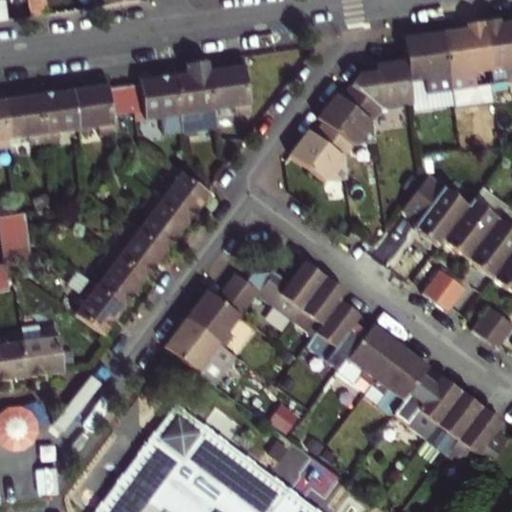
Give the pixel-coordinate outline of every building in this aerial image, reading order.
[(3,0),(0,0),(0,21),(12,19),(8,0),(5,0),(4,0),(3,0)] [(48,0),(32,0),(35,16),(50,14),(48,0)] [(485,39),(490,73),(504,71),(506,84),(511,83),(511,22),(499,25),(500,38),(485,39)] [(490,73),(485,39),(470,41),(468,30),(444,33),(452,92),(454,107),(494,102),(492,86),(476,89),(474,75),(490,73)] [(444,33),(404,39),(407,62),(410,84),(424,82),(426,95),(452,92),(444,33)] [(221,69),(209,71),(215,117),(236,114),(237,116),(253,114),(244,58),(221,61),(221,69)] [(360,75),(350,88),(380,111),(413,106),(410,84),(407,62),(376,65),(377,73),(360,75)] [(174,75),(182,132),(183,134),(217,129),(215,117),(209,71),(207,63),(185,66),(186,74),(174,75)] [(140,80),(141,85),(144,110),(146,119),(164,117),(167,134),(182,132),(174,75),(173,68),(150,71),(151,79),(140,80)] [(85,89),(73,90),(78,130),(97,127),(98,136),(114,134),(112,115),(108,90),(106,77),(83,81),(85,89)] [(36,88),(45,145),(60,143),(59,132),(78,130),(73,90),(62,92),(61,84),(36,88)] [(141,85),(125,87),(128,113),(144,110),(141,85)] [(125,87),(108,90),(112,115),(128,113),(125,87)] [(15,99),(3,101),(10,147),(28,145),(29,147),(45,145),(36,88),(14,91),(15,99)] [(322,123),(353,147),(373,143),(370,124),(380,111),(350,88),(341,100),(335,96),(317,120),(322,123)] [(0,163),(12,162),(10,147),(3,101),(2,93),(0,92),(0,163)] [(308,132),(289,157),(325,183),(346,181),(343,159),(353,147),(322,123),(313,136),(308,132)] [(168,189),(158,202),(187,224),(209,196),(171,167),(160,182),(168,189)] [(437,248),(441,243),(468,207),(445,189),(436,200),(419,187),(401,212),(418,224),(414,231),(437,248)] [(149,216),(138,230),(167,252),(187,224),(158,202),(150,196),(140,210),(149,216)] [(466,261),(497,219),(472,201),(468,207),(441,243),(466,261)] [(0,217),(0,232),(0,234),(28,230),(25,214),(0,217)] [(492,280),(511,253),(511,230),(497,219),(466,261),(492,280)] [(127,244),(116,259),(146,280),(167,252),(138,230),(129,224),(118,237),(127,244)] [(2,250),(30,246),(28,230),(0,234),(2,250)] [(4,264),(8,266),(22,264),(32,263),(30,246),(2,250),(4,264)] [(96,287),(125,308),(146,280),(116,259),(108,253),(99,265),(107,272),(96,287)] [(511,294),(511,253),(492,280),(511,294)] [(305,262),(289,283),(274,272),(259,293),(255,298),(292,325),(326,278),(305,262)] [(4,264),(0,264),(0,293),(10,291),(8,266),(4,264)] [(439,270),(421,294),(433,304),(452,280),(439,270)] [(274,272),(253,275),(246,284),(259,293),(274,272)] [(226,288),(249,306),(255,298),(259,293),(246,284),(235,276),(226,288)] [(346,293),(326,278),(292,325),(312,339),(314,337),(340,302),(346,293)] [(85,301),(75,314),(105,336),(125,308),(96,287),(87,280),(77,294),(85,301)] [(452,280),(433,304),(446,313),(464,289),(452,280)] [(241,317),(249,306),(226,288),(217,300),(241,317)] [(186,321),(226,350),(235,338),(229,334),(241,317),(217,300),(207,293),(186,321)] [(354,325),(360,317),(340,302),(314,337),(335,352),(336,350),(348,359),(366,334),(354,325)] [(489,308),(471,332),(484,341),(502,317),(489,308)] [(511,324),(502,317),(484,341),(496,350),(511,329),(511,324)] [(186,321),(165,348),(173,354),(198,373),(211,357),(217,362),(226,350),(186,321)] [(41,339),(23,341),(28,377),(62,372),(56,325),(39,328),(41,339)] [(372,326),(366,334),(348,359),(337,373),(353,385),(359,378),(371,387),(401,347),(372,326)] [(0,344),(0,381),(28,377),(23,341),(21,330),(4,332),(6,344),(0,344)] [(430,368),(401,347),(371,387),(382,396),(376,406),(380,410),(387,415),(394,416),(430,368)] [(436,386),(424,376),(394,416),(391,419),(424,443),(424,442),(462,392),(442,378),(436,386)] [(364,396),(376,406),(382,396),(371,387),(364,396)] [(483,408),(462,392),(424,442),(445,458),(483,408)] [(317,511),(177,407),(98,511),(317,511)] [(496,431),(503,423),(483,408),(445,458),(465,473),(474,461),(496,431)] [(496,431),(474,461),(486,470),(508,440),(496,431)]
